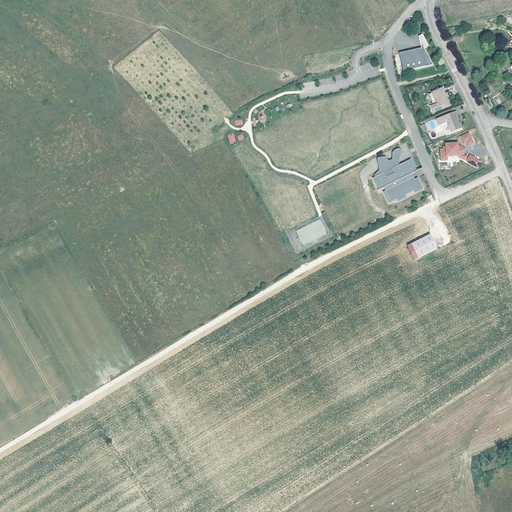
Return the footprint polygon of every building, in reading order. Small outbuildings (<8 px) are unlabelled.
[(425,47),(422,48),(422,49),(400,54),(404,72),(434,66),(425,47)] [(431,95),(434,103),(446,98),(443,90),(431,95)] [(450,108),(446,98),(434,103),(435,106),(430,108),(433,115),(450,108)] [(453,135),(462,131),(460,125),(457,118),(459,118),(457,114),(438,122),(440,127),(448,124),(453,135)] [(469,145),(474,143),(470,133),(462,137),(465,143),(467,142),(469,145)] [(448,161),(447,155),(459,155),(459,158),(465,160),(467,156),(464,154),(467,149),(459,145),(458,142),(445,143),(445,146),(443,146),(443,148),(440,149),(441,161),(448,161)] [(376,177),(376,179),(386,174),(388,178),(396,174),(394,170),(398,168),(398,167),(400,166),(401,165),(401,164),(400,163),(400,162),(401,162),(401,161),(401,160),(401,159),(401,158),(403,156),(403,155),(403,154),(404,153),(403,152),(402,151),(401,150),(400,150),(399,150),(397,151),(395,153),(394,154),(394,155),(394,159),(394,160),(393,161),(392,162),(391,162),(390,162),(390,161),(389,161),(388,159),(387,158),(386,158),(381,159),(380,159),(379,160),(379,161),(379,164),(380,167),(381,170),(380,171),(380,172),(376,176),(376,177)] [(481,160),(473,156),(470,162),(478,166),(481,160)] [(376,179),(374,180),(380,191),(385,189),(387,192),(384,193),(390,204),(398,200),(400,202),(408,198),(407,196),(415,192),(416,194),(425,190),(420,178),(416,180),(414,175),(418,172),(413,160),(398,168),(394,170),(396,174),(388,178),(386,174),(376,179)] [(302,244),(326,235),(321,220),(296,230),(302,244)] [(408,247),(415,260),(438,249),(431,236),(408,247)]
